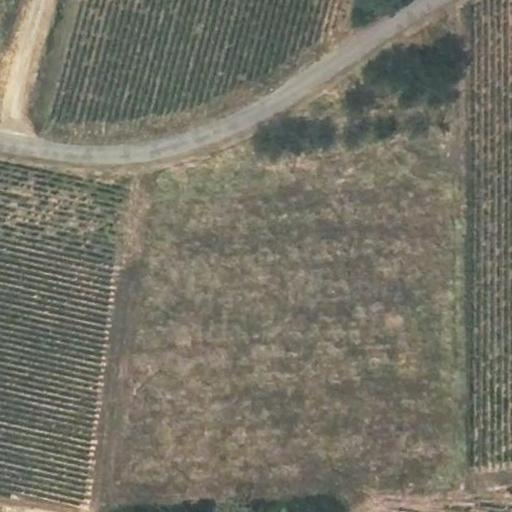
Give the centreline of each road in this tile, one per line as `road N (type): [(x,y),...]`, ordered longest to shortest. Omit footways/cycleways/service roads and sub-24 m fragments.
road 1 (residential): [(431,0),(254,113),(182,144),(101,154),(6,142)]
road 2 (track): [(42,0),(6,142)]
